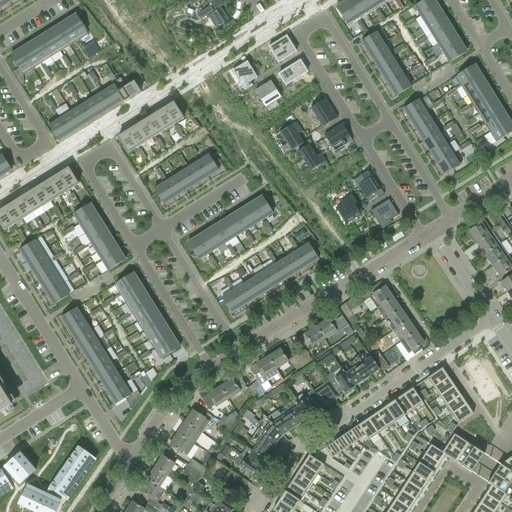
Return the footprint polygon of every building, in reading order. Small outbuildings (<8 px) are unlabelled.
[(0,0),(0,8),(8,4),(5,0),(0,0)] [(210,7),(198,15),(200,19),(207,15),(214,25),(214,26),(215,26),(216,26),(216,27),(217,27),(218,27),(219,27),(219,26),(220,26),(228,21),(221,9),(219,7),(221,6),(222,6),(222,5),(222,4),(223,4),(223,3),(222,3),(222,2),(221,1),(220,1),(219,1),(218,1),(216,3),(214,0),(205,0),(208,3),(209,3),(214,10),(213,12),(210,7)] [(348,0),(345,2),(356,20),(365,14),(356,0),(348,0)] [(356,0),(365,14),(375,8),(369,0),(356,0)] [(421,3),(414,7),(419,16),(420,17),(437,6),(435,2),(436,2),(435,1),(435,2),(433,0),(425,0),(423,2),(421,3)] [(341,5),(336,8),(347,25),(356,20),(345,2),(342,4),(341,4),(341,5)] [(437,6),(420,17),(425,26),(443,15),(440,11),(441,10),(440,10),(437,6)] [(393,23),(400,21),(397,13),(390,16),(393,23)] [(70,18),(66,21),(68,24),(78,40),(88,35),(75,15),(70,18),(69,18),(70,18)] [(426,27),(421,30),(425,37),(426,38),(449,24),(446,20),(447,20),(446,20),(443,15),(425,26),(426,27)] [(60,24),(57,27),(59,30),(69,46),(75,42),(78,40),(68,24),(66,21),(61,24),(61,23),(60,24)] [(449,24),(426,38),(427,40),(432,48),(437,45),(455,34),(452,29),(452,28),(451,28),(449,24)] [(52,29),(47,32),(50,36),(60,52),(67,47),(69,46),(59,30),(57,27),(53,29),(52,29)] [(42,36),(38,38),(41,42),(50,58),(58,53),(60,52),(50,36),(47,32),(43,35),(42,35),(42,36)] [(364,41),(360,43),(361,44),(361,43),(368,53),(367,54),(383,44),(376,33),(364,41)] [(432,48),(430,49),(436,58),(443,54),(460,43),(458,39),(458,38),(457,38),(455,34),(437,45),(432,48)] [(286,37),(269,47),(278,63),(296,52),(286,37)] [(34,41),(29,44),(31,48),(41,64),(49,59),(50,58),(41,42),(38,38),(34,41),(34,40),(33,40),(34,41)] [(460,43),(443,54),(449,63),(458,57),(460,56),(466,52),(463,47),(464,47),(463,46),(463,47),(460,43)] [(24,47),(20,50),(22,54),(32,69),(40,64),(41,64),(31,48),(29,44),(24,47),(24,46),(23,46),(24,47)] [(383,44),(367,54),(368,54),(374,64),(374,65),(390,55),(383,44)] [(11,55),(10,56),(13,60),(13,61),(15,63),(19,69),(23,75),(31,70),(32,69),(22,54),(20,50),(16,52),(16,51),(15,52),(11,55)] [(390,55),(374,65),(375,65),(381,75),(380,75),(381,75),(397,65),(390,55)] [(300,61),(278,75),(285,86),(307,73),(300,61)] [(247,62),(232,71),(244,91),(252,86),(250,83),(257,78),(247,62)] [(397,65),(381,75),(381,76),(381,75),(388,85),(387,86),(403,76),(397,65)] [(457,76),(455,78),(459,84),(461,87),(480,75),(478,71),(479,71),(478,70),(475,65),(474,65),(464,72),(457,76)] [(19,69),(13,73),(16,79),(23,75),(19,69)] [(480,75),(461,87),(466,96),(486,84),(483,79),(484,79),(483,79),(480,75)] [(403,76),(387,86),(388,86),(391,90),(394,96),(394,97),(397,96),(410,87),(403,76)] [(120,78),(112,83),(115,88),(124,103),(129,100),(137,95),(137,94),(140,92),(139,93),(134,85),(133,83),(126,88),(123,83),(120,78)] [(270,81),(255,91),(265,108),(280,98),(270,81)] [(112,83),(102,90),(102,91),(112,107),(113,108),(116,105),(117,106),(117,105),(123,102),(124,103),(115,88),(112,83)] [(486,84),(466,96),(472,106),(492,93),(489,89),(490,89),(490,88),(489,89),(486,84)] [(102,90),(91,97),(91,98),(101,114),(102,114),(108,111),(109,111),(108,110),(112,108),(113,108),(112,107),(102,91),(102,90)] [(492,93),(472,106),(478,115),(498,103),(495,98),(495,97),(494,97),(493,95),(492,93)] [(91,97),(80,104),(81,105),(91,121),(95,119),(96,119),(95,118),(97,117),(102,114),(101,114),(91,98),(91,97)] [(325,99),(310,109),(322,128),(336,119),(337,119),(325,99)] [(405,109),(402,110),(403,111),(404,112),(410,121),(409,121),(427,110),(423,104),(420,99),(419,100),(405,109)] [(498,103),(478,115),(484,124),(503,112),(501,108),(501,107),(499,104),(498,103)] [(80,104),(69,110),(70,112),(80,128),(86,124),(87,125),(87,124),(91,121),(81,105),(80,104)] [(168,107),(164,110),(174,125),(183,119),(173,104),(168,107),(168,106),(167,107),(168,107)] [(69,110),(58,117),(59,119),(69,135),(73,132),(74,133),(74,132),(76,131),(80,128),(70,112),(69,110)] [(159,112),(155,115),(165,131),(174,125),(164,110),(160,112),(159,112)] [(427,110),(409,121),(409,122),(410,121),(414,128),(416,132),(434,121),(427,110)] [(503,112),(484,124),(490,133),(509,121),(506,116),(507,116),(506,115),(506,116),(504,113),(503,112)] [(150,119),(146,121),(155,137),(165,131),(155,115),(150,118),(149,118),(150,119)] [(58,117),(47,124),(48,126),(54,135),(58,142),(65,137),(65,138),(66,138),(66,137),(69,135),(59,119),(58,117)] [(141,124),(136,127),(146,142),(150,140),(155,137),(146,121),(142,124),(141,123),(141,124)] [(434,121),(416,132),(417,132),(423,142),(422,143),(423,143),(441,132),(434,121)] [(509,121),(490,133),(495,143),(505,137),(511,132),(511,125),(511,124),(511,125),(510,122),(509,121)] [(296,122),(279,133),(286,144),(282,147),(286,155),(291,152),(304,144),(298,135),(302,132),(296,122)] [(342,125),(324,136),(332,149),(341,143),(344,146),(352,141),(342,125)] [(131,130),(127,133),(137,148),(146,142),(136,127),(132,130),(131,129),(131,130)] [(441,132),(423,143),(430,153),(429,153),(429,154),(447,142),(441,132)] [(118,138),(120,142),(127,154),(137,148),(127,133),(123,135),(123,134),(122,135),(123,135),(118,138)] [(447,142),(429,154),(430,153),(432,156),(436,164),(454,153),(447,142)] [(309,145),(297,152),(310,172),(326,162),(321,154),(316,156),(309,145)] [(454,153),(436,164),(437,164),(443,174),(442,175),(443,175),(447,173),(452,170),(461,164),(454,153)] [(1,155),(0,156),(0,177),(0,178),(4,175),(4,176),(5,176),(4,175),(10,172),(11,171),(7,165),(1,155)] [(208,155),(197,162),(207,178),(217,171),(218,172),(208,155)] [(197,162),(186,169),(196,185),(197,185),(196,184),(206,178),(207,179),(207,178),(197,162)] [(63,173),(59,175),(69,190),(78,185),(68,169),(63,172),(62,172),(63,173)] [(186,169),(175,176),(185,191),(185,192),(186,192),(186,191),(196,185),(186,169)] [(361,184),(357,186),(365,199),(367,198),(371,203),(384,195),(369,171),(358,178),(361,184)] [(54,178),(50,181),(60,196),(69,190),(59,175),(55,178),(54,177),(54,178)] [(175,176),(165,183),(174,198),(175,199),(175,198),(185,191),(175,176)] [(44,184),(41,186),(50,202),(60,196),(50,181),(45,184),(45,183),(44,183),(44,184)] [(165,183),(154,189),(160,199),(162,203),(164,205),(164,204),(174,198),(165,183)] [(36,189),(31,192),(41,208),(50,202),(41,186),(37,189),(36,188),(36,189)] [(26,195),(22,198),(32,214),(35,219),(44,213),(41,208),(31,192),(27,195),(26,195)] [(341,205),(336,208),(346,224),(360,215),(359,213),(361,211),(351,195),(339,202),(341,205)] [(256,200),(252,203),(263,220),(272,214),(261,197),(256,200),(256,199),(255,200),(256,200)] [(18,201),(13,204),(22,219),(32,214),(22,198),(18,200),(17,200),(18,201)] [(388,200),(370,211),(374,218),(377,217),(380,222),(384,228),(392,223),(390,220),(398,215),(388,200)] [(244,207),(243,208),(254,226),(263,220),(252,203),(248,205),(247,205),(244,207)] [(8,207),(3,210),(13,225),(22,219),(13,204),(8,207),(8,206),(7,206),(8,207)] [(82,210),(73,215),(79,225),(96,214),(94,210),(94,209),(94,210),(90,204),(82,210)] [(237,212),(234,214),(245,232),(254,226),(243,208),(238,211),(237,211),(237,212)] [(0,224),(4,231),(8,228),(13,225),(3,210),(0,211),(0,224)] [(492,216),(499,228),(504,224),(497,213),(492,216)] [(96,214),(79,225),(84,234),(102,223),(99,218),(100,218),(99,218),(96,214)] [(229,217),(224,220),(235,238),(245,232),(234,214),(230,217),(229,216),(229,217)] [(219,223),(215,226),(226,243),(235,238),(224,220),(220,223),(219,222),(219,223)] [(481,223),(469,232),(470,232),(477,243),(476,243),(477,243),(489,235),(492,233),(484,221),(481,223)] [(102,223),(84,234),(90,243),(108,232),(105,228),(106,228),(105,228),(102,223)] [(504,224),(499,228),(503,233),(508,229),(504,224)] [(211,228),(206,231),(217,249),(220,254),(228,249),(226,247),(228,246),(226,243),(215,226),(211,228),(211,227),(210,228),(211,228)] [(201,235),(197,237),(208,255),(217,249),(206,231),(201,234),(200,234),(201,235)] [(108,232),(90,243),(96,253),(114,242),(111,237),(111,236),(110,236),(108,232)] [(484,254),(484,255),(500,244),(492,233),(489,235),(477,243),(477,244),(477,243),(485,254),(484,254)] [(192,240),(187,243),(198,261),(208,255),(197,237),(193,240),(193,239),(192,239),(192,240)] [(25,247),(19,251),(19,252),(20,251),(26,262),(42,252),(35,241),(25,247)] [(114,242),(96,253),(102,262),(119,251),(118,249),(117,247),(117,246),(116,246),(114,242)] [(308,244),(297,251),(307,266),(317,260),(317,261),(318,260),(310,248),(308,244)] [(492,266),(508,255),(500,244),(484,255),(485,255),(485,254),(492,265),(492,266)] [(119,251),(102,262),(108,271),(125,260),(122,255),(123,255),(122,254),(122,255),(119,251)] [(289,256),(286,258),(296,273),(306,267),(307,267),(307,266),(297,251),(289,256)] [(26,262),(25,262),(26,263),(26,262),(33,272),(48,263),(42,252),(26,262)] [(508,255),(492,266),(493,266),(500,277),(500,278),(511,269),(511,268),(508,263),(511,261),(508,255)] [(286,258),(276,264),(285,280),(296,273),(296,274),(296,273),(286,258)] [(33,272),(32,273),(33,273),(39,283),(39,284),(55,274),(48,263),(33,272)] [(276,264),(265,271),(275,287),(275,286),(285,280),(285,281),(286,280),(285,280),(276,264)] [(265,271),(254,278),(264,293),(264,294),(264,293),(274,287),(275,287),(265,271)] [(505,288),(507,291),(511,288),(511,272),(509,274),(511,276),(502,281),(506,287),(505,288)] [(116,284),(114,286),(117,290),(119,295),(139,283),(137,279),(137,278),(133,273),(123,280),(116,284)] [(55,274),(39,284),(40,284),(46,294),(45,294),(46,295),(46,294),(62,285),(55,274)] [(254,278),(243,285),(253,300),(253,301),(254,300),(253,300),(264,293),(254,278)] [(139,283),(119,295),(125,304),(145,292),(142,287),(143,287),(142,287),(139,283)] [(373,287),(344,304),(350,312),(358,306),(369,298),(377,309),(393,298),(392,298),(385,287),(383,288),(379,283),(373,287)] [(62,285),(46,294),(53,305),(52,305),(52,306),(55,304),(69,296),(62,285)] [(243,285),(232,291),(242,307),(243,307),(243,306),(253,300),(243,285)] [(232,291),(222,298),(223,301),(230,312),(232,314),(232,313),(242,307),(232,291)] [(145,292),(125,304),(131,313),(151,301),(148,297),(149,297),(149,296),(148,297),(145,292)] [(393,298),(377,309),(385,320),(401,309),(400,309),(392,299),(393,298)] [(151,301),(131,313),(137,323),(156,310),(154,306),(154,305),(153,305),(151,301)] [(344,304),(339,308),(346,318),(352,326),(357,323),(353,316),(350,312),(344,304)] [(358,306),(350,312),(353,316),(361,310),(358,306)] [(63,317),(61,319),(62,319),(68,329),(86,318),(85,317),(79,307),(77,309),(63,317)] [(401,309),(385,320),(393,331),(408,321),(400,310),(401,310),(401,309)] [(156,310),(137,323),(143,332),(162,320),(160,316),(160,315),(159,315),(156,310)] [(316,327),(324,340),(336,332),(336,333),(342,329),(342,330),(347,337),(353,333),(348,326),(347,325),(342,316),(331,324),(328,320),(327,320),(328,321),(316,328),(316,327)] [(68,329),(67,330),(68,330),(75,340),(92,329),(86,318),(68,329)] [(162,320),(143,332),(148,341),(168,329),(165,324),(166,324),(165,323),(165,324),(162,320)] [(393,331),(392,332),(393,332),(400,343),(416,332),(415,332),(408,321),(393,331)] [(304,335),(298,339),(303,348),(310,343),(312,347),(318,343),(320,347),(326,343),(324,340),(316,327),(316,328),(305,335),(304,334),(304,335)] [(75,340),(74,340),(74,341),(75,340),(81,351),(99,340),(92,329),(75,340)] [(168,329),(148,341),(154,351),(174,338),(171,334),(172,334),(171,333),(169,331),(168,329)] [(360,329),(356,332),(360,337),(364,334),(360,329)] [(416,332),(400,343),(401,343),(403,346),(408,354),(408,355),(412,352),(424,344),(424,343),(423,344),(416,333),(416,332)] [(364,334),(360,337),(364,343),(368,340),(364,334)] [(222,346),(228,342),(225,337),(219,341),(222,346)] [(353,337),(346,341),(350,346),(356,341),(353,337)] [(174,338),(154,351),(160,360),(169,354),(180,348),(180,347),(176,342),(177,342),(176,342),(175,340),(174,338)] [(81,351),(82,351),(88,361),(87,362),(88,362),(106,351),(99,340),(81,351)] [(346,341),(340,346),(343,350),(350,346),(346,341)] [(336,348),(329,353),(333,357),(339,353),(336,348)] [(268,357),(276,370),(288,362),(285,358),(280,350),(279,350),(280,351),(268,358),(268,357)] [(304,350),(299,353),(307,365),(312,362),(304,350)] [(106,351),(88,362),(95,372),(94,372),(94,373),(95,373),(113,362),(106,351)] [(378,352),(373,355),(376,360),(381,356),(378,352)] [(299,353),(289,360),(296,372),(307,365),(299,353)] [(329,353),(319,360),(323,366),(333,358),(333,357),(329,353)] [(361,354),(357,357),(370,375),(374,373),(378,371),(378,370),(378,369),(373,361),(370,357),(365,360),(361,354)] [(381,356),(376,360),(384,371),(389,368),(381,356)] [(256,365),(250,369),(254,376),(257,381),(258,381),(261,385),(267,381),(279,374),(276,370),(268,357),(268,358),(257,365),(256,364),(256,365)] [(354,361),(349,364),(353,369),(353,368),(362,382),(367,379),(366,378),(370,375),(357,357),(353,360),(354,361)] [(113,362),(95,373),(101,383),(101,384),(102,383),(119,372),(113,362)] [(344,365),(340,368),(354,388),(354,387),(353,386),(357,384),(358,385),(362,382),(353,368),(353,369),(349,372),(344,365)] [(327,382),(312,392),(322,407),(323,408),(339,397),(337,394),(339,393),(338,392),(342,389),(345,394),(347,392),(348,393),(352,390),(352,389),(354,388),(340,368),(332,374),(331,373),(324,377),(327,382)] [(153,369),(145,374),(151,383),(156,375),(153,369)] [(442,369),(427,379),(433,388),(448,378),(442,369)] [(119,372),(102,383),(108,393),(107,394),(108,394),(126,383),(119,372)] [(299,374),(291,379),(295,384),(297,387),(305,382),(299,374)] [(220,387),(228,400),(240,392),(239,391),(244,388),(245,385),(239,375),(232,380),(231,380),(232,381),(221,388),(220,387)] [(146,376),(141,379),(147,389),(151,384),(146,376)] [(448,378),(433,388),(439,397),(454,387),(448,378)] [(291,379),(283,385),(286,389),(286,390),(295,384),(291,379)] [(126,383),(108,394),(115,404),(114,404),(115,405),(125,399),(132,410),(141,397),(131,382),(131,380),(126,383)] [(257,381),(252,385),(260,396),(265,392),(264,391),(262,387),(261,385),(258,381),(257,381)] [(261,385),(265,392),(271,388),(267,381),(261,385)] [(252,385),(247,388),(254,400),(260,396),(252,385)] [(282,385),(276,389),(279,394),(286,389),(283,385),(282,385)] [(0,413),(8,408),(12,406),(0,386),(0,413)] [(209,394),(202,399),(208,408),(214,404),(216,407),(228,400),(220,387),(220,388),(209,395),(209,394)] [(454,387),(439,397),(445,406),(461,396),(454,387)] [(409,391),(403,395),(414,410),(423,404),(412,389),(409,391)] [(273,391),(266,396),(269,400),(276,396),(273,391)] [(302,394),(294,400),(307,420),(309,418),(309,419),(313,416),(315,414),(314,412),(316,410),(316,411),(322,407),(312,392),(311,391),(304,397),(302,394)] [(403,395),(394,401),(405,416),(414,410),(403,395)] [(261,399),(260,400),(263,405),(269,400),(266,396),(261,399)] [(461,396),(445,406),(452,415),(467,405),(461,396)] [(263,405),(260,400),(254,404),(258,410),(264,406),(263,405)] [(293,409),(289,412),(298,425),(303,422),(302,422),(306,419),(306,420),(307,420),(294,400),(289,403),(293,409)] [(394,401),(385,407),(396,422),(405,416),(394,401)] [(467,405),(452,415),(458,424),(473,414),(467,405)] [(285,406),(277,411),(290,430),(294,428),(298,425),(289,412),(285,406)] [(385,407),(376,413),(386,429),(396,422),(385,407)] [(185,422),(185,423),(202,434),(201,433),(209,422),(209,423),(209,422),(205,419),(201,416),(192,411),(193,412),(186,423),(185,422)] [(247,411),(242,418),(247,421),(249,422),(253,418),(253,419),(255,417),(251,414),(252,414),(247,411)] [(273,414),(266,419),(269,422),(272,424),(271,424),(282,436),(286,434),(286,433),(290,430),(277,411),(273,414)] [(55,412),(38,423),(41,428),(59,417),(55,412)] [(235,413),(226,418),(235,424),(238,418),(235,413)] [(376,413),(367,420),(377,435),(386,429),(376,413)] [(223,416),(219,421),(231,429),(235,424),(226,418),(223,416)] [(249,422),(258,429),(258,430),(262,432),(276,444),(276,443),(282,437),(282,436),(271,424),(272,424),(269,422),(266,419),(264,416),(258,423),(253,419),(253,418),(249,422)] [(367,420),(358,426),(365,436),(368,441),(377,435),(367,420)] [(219,421),(216,427),(228,435),(231,429),(219,421)] [(239,422),(235,428),(240,432),(242,429),(244,425),(239,422)] [(177,434),(194,445),(201,434),(202,434),(185,423),(184,423),(185,423),(178,434),(177,434)] [(358,426),(350,431),(357,442),(365,436),(358,426)] [(235,428),(231,435),(236,438),(240,432),(235,428)] [(258,429),(251,439),(270,451),(273,447),(273,448),(276,444),(262,432),(258,430),(258,429)] [(350,431),(341,437),(348,447),(357,442),(350,431)] [(170,445),(169,446),(178,451),(182,454),(186,457),(187,456),(186,456),(193,445),(194,445),(177,434),(178,435),(170,446),(170,445)] [(454,435),(448,444),(462,454),(469,444),(454,435)] [(334,442),(333,443),(340,453),(348,447),(341,437),(334,442)] [(229,439),(224,445),(229,448),(233,441),(229,439)] [(251,439),(249,443),(255,447),(252,451),(265,460),(268,456),(267,455),(270,451),(251,439)] [(333,443),(324,449),(331,459),(340,453),(333,443)] [(442,453),(446,456),(445,456),(456,463),(462,454),(448,444),(442,453)] [(469,444),(462,454),(477,464),(484,454),(469,444)] [(193,445),(186,456),(187,456),(191,460),(199,449),(194,445),(193,445)] [(224,445),(219,454),(224,457),(230,449),(229,448),(224,445)] [(431,445),(424,455),(439,465),(445,456),(446,456),(442,453),(431,445)] [(78,447),(71,457),(82,465),(90,455),(78,447)] [(243,451),(240,456),(259,468),(262,464),(262,465),(265,460),(252,451),(246,447),(243,451)] [(211,448),(207,454),(211,456),(215,451),(211,448)] [(20,453),(7,465),(7,466),(21,481),(22,482),(35,470),(20,453)] [(206,453),(202,460),(205,461),(209,464),(213,458),(211,456),(207,454),(206,453)] [(224,457),(219,454),(215,461),(220,464),(224,457)] [(462,454),(456,463),(471,473),(477,464),(462,454)] [(69,484),(60,497),(62,498),(66,501),(95,459),(90,455),(82,465),(75,476),(69,484)] [(309,455),(302,465),(318,475),(324,466),(311,457),(309,455)] [(424,455),(418,464),(433,474),(439,465),(424,455)] [(238,460),(235,464),(239,467),(246,472),(254,477),(256,475),(257,475),(259,471),(258,471),(260,468),(259,468),(240,456),(238,460)] [(71,457),(63,467),(75,476),(82,465),(71,457)] [(155,468),(154,468),(167,477),(171,479),(174,473),(171,471),(175,465),(170,462),(162,457),(162,458),(155,469),(155,468)] [(192,460),(188,466),(202,475),(206,469),(201,467),(192,460)] [(215,461),(204,477),(236,499),(240,494),(230,487),(234,480),(244,487),(247,482),(220,464),(215,461)] [(511,469),(506,461),(500,465),(511,472),(511,469)] [(418,464),(412,473),(427,483),(433,474),(418,464)] [(302,465),(296,474),(312,484),(318,475),(302,465)] [(511,472),(500,465),(494,474),(509,485),(511,480),(511,472)] [(11,486),(15,483),(16,484),(21,481),(7,466),(5,468),(1,470),(9,482),(11,486)] [(188,466),(184,471),(198,480),(202,475),(188,466)] [(63,467),(57,476),(69,484),(75,476),(63,467)] [(147,480),(160,488),(165,492),(172,480),(171,479),(167,477),(154,468),(154,469),(155,469),(148,480),(147,480)] [(1,470),(0,471),(0,487),(9,482),(1,470)] [(412,473),(406,482),(422,492),(427,483),(412,473)] [(296,474),(290,483),(306,493),(312,484),(296,474)] [(494,474),(488,484),(491,486),(503,494),(509,485),(494,474)] [(57,476),(49,488),(60,497),(69,484),(57,476)] [(139,491),(139,492),(148,497),(152,500),(154,501),(157,503),(165,492),(160,488),(147,480),(140,492),(139,491)] [(11,486),(9,482),(0,487),(0,496),(12,488),(11,486)] [(406,482),(400,491),(416,501),(422,492),(406,482)] [(290,483),(284,492),(300,502),(306,493),(290,483)] [(199,484),(193,493),(197,495),(199,496),(205,487),(199,484)] [(30,486),(28,490),(58,504),(59,501),(62,498),(60,497),(49,488),(46,493),(45,494),(42,493),(30,486)] [(491,486),(485,495),(500,505),(506,496),(503,494),(491,486)] [(25,489),(18,505),(28,510),(32,511),(55,511),(59,505),(58,504),(28,490),(25,489)] [(400,491),(394,500),(410,510),(416,501),(400,491)] [(284,492),(278,501),(294,511),(300,502),(284,492)] [(193,493),(188,500),(192,503),(197,495),(193,493)] [(485,495),(479,504),(491,511),(495,511),(500,505),(485,495)] [(212,499),(209,503),(213,506),(218,508),(223,511),(232,511),(234,510),(233,509),(233,508),(235,507),(226,501),(219,497),(218,498),(219,498),(216,502),(212,499)] [(187,500),(183,507),(184,507),(187,510),(188,510),(193,504),(192,503),(188,500),(187,500)] [(394,500),(388,509),(392,511),(408,511),(410,510),(394,500)] [(278,501),(272,511),(274,511),(293,511),(294,511),(278,501)] [(147,511),(145,511),(142,508),(141,508),(132,502),(132,503),(133,503),(129,508),(126,511),(147,511)] [(162,506),(159,511),(160,511),(174,511),(175,511),(164,503),(162,506)] [(206,508),(204,511),(205,511),(223,511),(218,508),(213,506),(209,503),(206,507),(206,508)]
